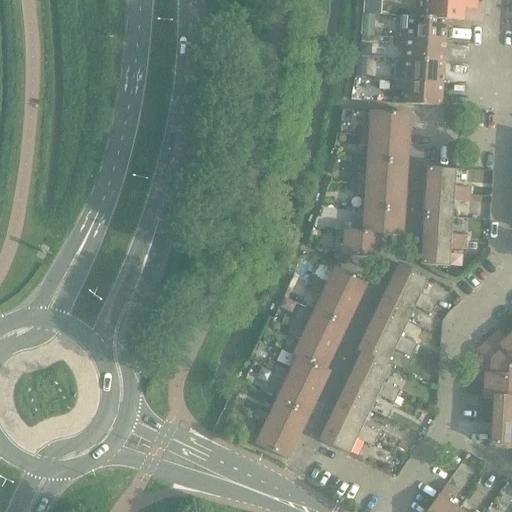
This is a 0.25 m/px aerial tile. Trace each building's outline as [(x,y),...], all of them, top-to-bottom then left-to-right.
[(365,0),(365,15),(380,15),(380,0),(365,0)] [(478,0),(425,0),(424,18),(427,18),(444,19),(444,20),(447,20),(463,21),(464,9),(477,9),(478,0)] [(399,30),(397,30),(396,38),(446,41),(447,20),(444,20),(444,19),(427,18),(424,18),(400,16),(399,30)] [(446,41),(396,38),(396,47),(406,47),(405,61),(444,63),(446,41)] [(357,58),(356,70),(362,70),(366,66),(367,58),(358,58),(357,58)] [(404,74),(394,73),(393,81),(443,85),(444,63),(405,61),(404,74)] [(443,85),(393,81),(393,90),(403,90),(402,104),(441,107),(443,85)] [(362,127),(361,136),(409,140),(410,115),(369,112),(368,127),(362,127)] [(409,140),(361,136),(360,146),(367,146),(367,161),(407,163),(409,140)] [(359,175),(358,184),(405,187),(407,163),(367,161),(366,175),(359,175)] [(456,170),(427,168),(425,193),(470,196),(471,188),(455,187),(456,170)] [(405,187),(358,184),(357,194),(364,194),(363,209),(404,211),(405,187)] [(470,196),(425,193),(424,217),(452,218),(454,202),(470,203),(470,196)] [(355,223),(355,232),(380,234),(380,235),(402,236),(404,211),(363,209),(363,223),(355,223)] [(452,218),(424,217),(422,241),(467,243),(467,236),(451,235),(452,218)] [(355,232),(344,231),(343,231),(337,231),(336,238),(343,239),(342,256),(378,259),(379,246),(380,235),(380,234),(355,232)] [(467,243),(422,241),(420,265),(449,267),(451,250),(466,251),(467,243)] [(399,264),(388,286),(434,308),(438,302),(421,294),(429,278),(399,264)] [(315,278),(312,284),(356,306),(367,283),(334,268),(327,284),(315,278)] [(356,306),(312,284),(308,291),(321,297),(314,312),(346,327),(356,306)] [(388,286),(367,330),(414,352),(417,345),(400,337),(415,307),(432,315),(434,308),(388,286)] [(294,321),(291,328),(336,349),(346,327),(314,312),(306,327),(294,321)] [(336,349),(291,328),(288,334),(300,340),(292,356),(296,358),(297,357),(326,371),(326,370),(336,349)] [(357,352),(361,354),(361,353),(387,366),(387,365),(394,350),(411,358),(414,352),(367,330),(357,352)] [(498,331),(475,352),(511,370),(511,333),(505,339),(498,331)] [(511,370),(475,352),(473,383),(483,383),(483,397),(492,398),(497,398),(497,397),(511,398),(511,370)] [(361,353),(361,354),(350,375),(397,397),(400,391),(384,383),(391,367),(387,365),(387,366),(361,353)] [(277,367),(274,373),(319,395),(330,372),(326,370),(326,371),(297,357),(296,358),(289,373),(277,367)] [(319,395),(274,373),(271,380),(283,386),(276,401),(309,416),(319,395)] [(350,375),(340,397),(370,411),(377,396),(394,404),(397,397),(350,375)] [(340,397),(330,418),(376,441),(379,434),(363,426),(370,411),(340,397)] [(492,398),(491,421),(495,421),(511,422),(511,398),(497,397),(497,398),(492,398)] [(253,416),(266,422),(298,438),(309,416),(276,401),(269,416),(257,410),(253,416)] [(319,441),(323,443),(349,455),(357,439),(373,447),(376,441),(330,418),(319,441)] [(491,421),(489,446),(494,446),(511,447),(511,422),(495,421),(491,421)] [(298,438),(266,422),(258,438),(252,435),(249,442),(288,460),(298,438)] [(438,496),(427,511),(457,511),(458,511),(445,501),(452,490),(446,486),(439,497),(438,496)]
